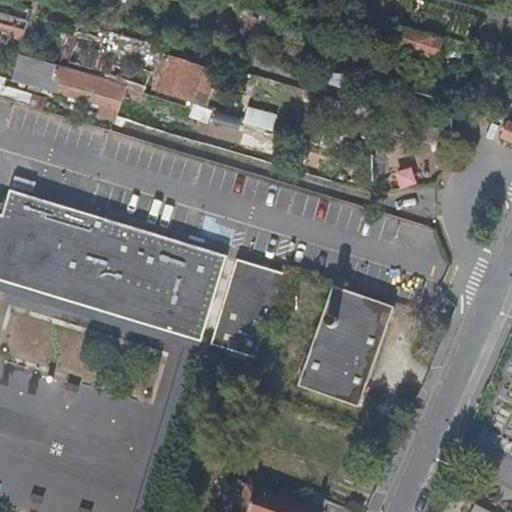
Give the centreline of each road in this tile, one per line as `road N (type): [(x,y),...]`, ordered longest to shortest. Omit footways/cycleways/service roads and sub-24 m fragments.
road 1 (unknown): [(495,161),(407,104),(44,0)]
road 2 (residential): [(401,511),(509,286)]
road 3 (residential): [(509,286),(475,263),(458,226),(460,183),(511,160)]
